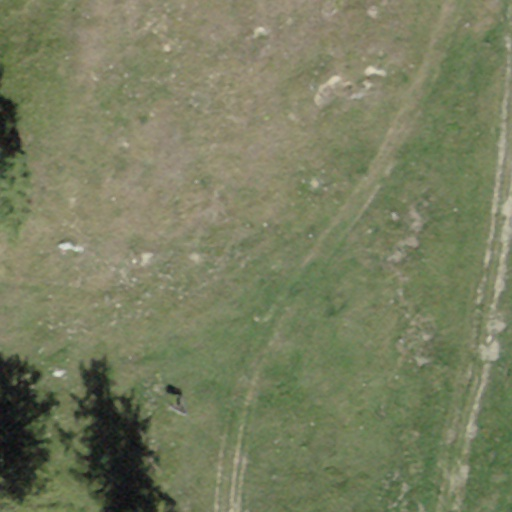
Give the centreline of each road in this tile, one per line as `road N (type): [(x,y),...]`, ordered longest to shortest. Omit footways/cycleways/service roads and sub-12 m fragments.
road 1 (track): [(454,0),(411,115),(257,348),(218,511)]
road 2 (track): [(511,65),(479,332),(443,511)]
